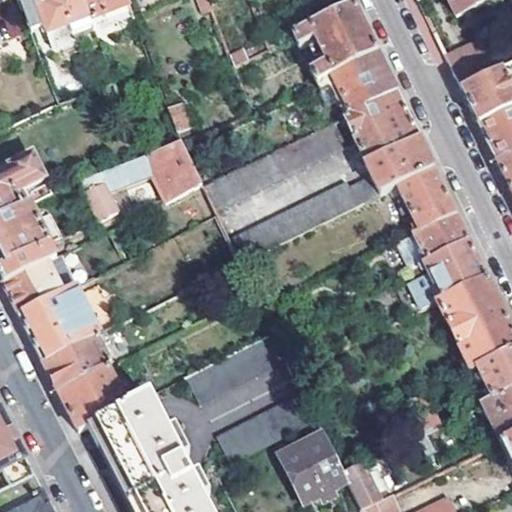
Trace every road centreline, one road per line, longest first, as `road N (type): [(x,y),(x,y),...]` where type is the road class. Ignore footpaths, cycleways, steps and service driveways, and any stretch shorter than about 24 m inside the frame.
road 1 (residential): [(511,265),(382,0)]
road 2 (residential): [(0,355),(81,511)]
